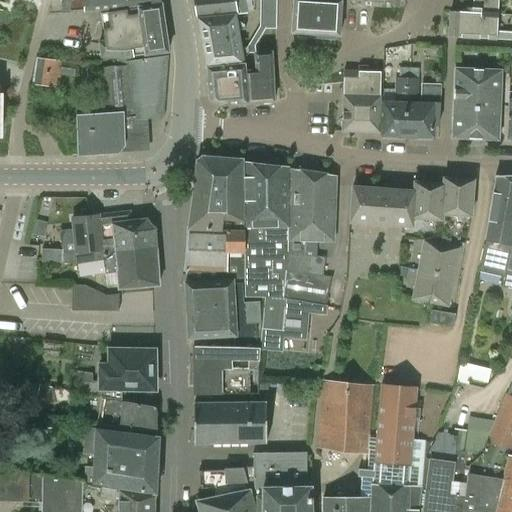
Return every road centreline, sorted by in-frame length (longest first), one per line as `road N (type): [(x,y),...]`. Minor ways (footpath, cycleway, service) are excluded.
road 1 (residential): [(159,172),(175,234),(171,511)]
road 2 (residential): [(511,159),(352,156),(295,136)]
road 3 (residential): [(44,0),(13,178)]
road 4 (residential): [(297,93),(345,55),(411,31),(429,0)]
road 5 (tertiary): [(159,172),(13,178)]
road 6 (tertiary): [(182,133),(185,74),(170,0)]
